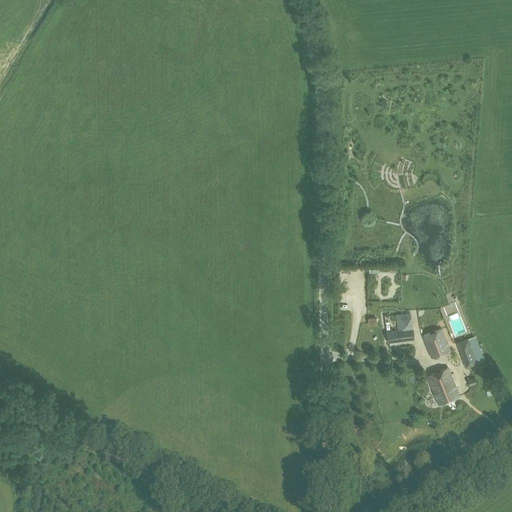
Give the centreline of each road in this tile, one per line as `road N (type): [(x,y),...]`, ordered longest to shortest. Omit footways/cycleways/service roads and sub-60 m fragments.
road 1 (unclassified): [(329,511),(322,95),(296,0)]
road 2 (unclassified): [(214,511),(0,388)]
